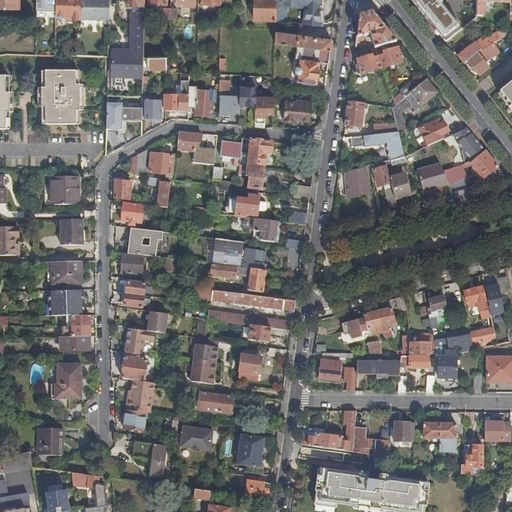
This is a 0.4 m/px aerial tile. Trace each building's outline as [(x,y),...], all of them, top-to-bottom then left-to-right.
[(56,16),(56,0),(37,0),(37,15),(56,16)] [(81,17),(81,0),(56,0),(56,16),(56,17),(81,17)] [(110,18),(109,0),(81,0),(81,17),(110,18)] [(144,24),(144,0),(127,0),(127,5),(137,5),(137,8),(141,9),(141,11),(132,11),(132,24),(144,24)] [(276,20),(276,0),(254,0),(254,19),(276,20)] [(296,0),(276,0),(276,20),(295,23),(295,22),(296,16),(296,15),(296,0)] [(304,0),(296,0),(296,15),(306,15),(307,3),(304,2),(304,0)] [(465,0),(465,27),(470,24),(477,18),(476,16),(476,0),(465,0)] [(484,1),(509,3),(509,0),(476,0),(476,16),(483,16),(484,1)] [(171,17),(171,9),(163,8),(163,19),(171,19),(171,17)] [(360,15),(355,47),(363,46),(364,35),(370,34),(371,36),(369,37),(369,40),(372,39),(374,48),(375,48),(388,44),(396,42),(372,11),(360,15)] [(143,58),(144,24),(132,24),(131,50),(112,50),(112,75),(142,77),(143,77),(143,58)] [(500,39),(509,34),(506,33),(500,31),(496,33),(500,39)] [(330,51),(331,40),(276,32),(275,42),(297,45),(330,51)] [(457,57),(463,64),(467,61),(475,55),(490,45),(500,39),(496,33),(477,45),(476,42),(457,57)] [(388,44),(375,48),(377,55),(382,53),(383,56),(384,55),(384,54),(386,52),(390,50),(388,44)] [(328,63),(330,51),(297,45),(296,58),(300,59),(299,66),(297,67),(295,68),(295,70),(296,72),(298,74),(297,81),(317,84),(320,62),(328,63)] [(475,55),(467,61),(480,76),(488,69),(481,60),(494,53),(490,45),(475,55)] [(375,48),(374,48),(370,49),(373,58),(371,59),(370,57),(368,57),(357,60),(361,75),(381,69),(377,55),(375,48)] [(377,55),(381,69),(402,63),(397,48),(390,50),(386,52),(384,54),(384,55),(383,56),(382,53),(377,55)] [(148,69),(165,68),(165,57),(148,58),(148,69)] [(76,85),(76,71),(45,72),(46,89),(42,89),(42,107),(46,108),(46,125),(76,125),(76,111),(80,111),(80,85),(76,85)] [(188,111),(188,109),(188,88),(189,86),(189,73),(182,73),(182,87),(178,87),(178,90),(182,91),(181,96),(171,96),(171,88),(166,88),(165,110),(188,111)] [(6,93),(6,77),(0,76),(0,129),(6,130),(6,113),(10,112),(10,93),(6,93)] [(438,93),(427,80),(416,89),(395,105),(392,108),(396,122),(398,133),(399,133),(405,131),(400,113),(411,105),(416,111),(438,93)] [(219,81),(219,90),(219,97),(221,98),(220,116),(228,116),(229,114),(238,114),(239,103),(236,103),(236,98),(231,98),(231,81),(219,81)] [(511,81),(500,91),(511,106),(511,81)] [(395,105),(416,89),(411,83),(400,91),(401,93),(393,100),(395,105)] [(257,97),(257,87),(241,87),(241,99),(246,100),(246,105),(256,105),(257,97)] [(218,104),(219,90),(209,89),(209,93),(197,92),(197,88),(188,88),(188,109),(195,110),(194,116),(211,118),(212,103),(218,104)] [(273,116),(274,98),(257,97),(256,105),(255,126),(266,126),(266,116),(273,116)] [(145,119),(160,120),(160,102),(145,101),(145,119)] [(309,122),(311,104),(286,102),(284,120),(309,122)] [(364,105),(348,102),(344,125),(361,127),(364,105)] [(432,145),(444,139),(442,135),(448,132),(444,123),(440,125),(438,121),(427,125),(420,129),(427,147),(432,145)] [(398,133),(396,122),(374,125),(375,135),(398,133)] [(485,151),(467,129),(450,136),(471,162),(485,151)] [(202,134),(179,133),(177,150),(195,152),(196,144),(199,144),(201,141),(202,134)] [(375,135),(350,138),(351,148),(386,145),(390,163),(392,166),(401,164),(400,159),(404,157),(399,133),(398,133),(375,135)] [(272,143),(251,140),(250,154),(241,153),(240,165),(247,166),(248,167),(263,168),(263,165),(264,165),(266,152),(271,153),(272,143)] [(214,167),(217,142),(209,141),(207,166),(214,167)] [(241,153),(241,148),(237,147),(237,143),(222,142),(220,157),(223,157),(222,161),(234,163),(234,166),(239,166),(240,165),(241,153)] [(427,147),(423,149),(425,153),(434,149),(432,145),(427,147)] [(138,155),(136,173),(136,176),(144,177),(147,150),(138,155)] [(498,167),(485,151),(471,162),(470,163),(483,179),(498,167)] [(417,152),(404,157),(406,163),(417,159),(416,156),(418,154),(417,152)] [(171,175),(173,156),(151,154),(150,172),(171,175)] [(386,168),(385,163),(382,163),(383,168),(373,170),(377,187),(390,183),(389,179),(386,168)] [(423,192),(449,185),(443,171),(440,164),(417,171),(423,192)] [(240,165),(239,166),(239,174),(249,176),(248,188),(262,190),(264,169),(263,168),(248,167),(247,166),(240,165)] [(443,171),(449,185),(466,178),(461,166),(443,171)] [(214,168),(213,174),(212,180),(221,181),(223,169),(214,168)] [(365,168),(346,172),(348,199),(370,193),(368,184),(365,168)] [(390,183),(392,188),(395,200),(410,196),(404,174),(389,179),(390,183)] [(77,187),(76,177),(52,177),(52,188),(55,188),(55,205),(79,205),(79,187),(77,187)] [(160,186),(158,207),(168,208),(168,205),(170,183),(160,182),(155,182),(156,179),(148,178),(147,188),(151,188),(151,185),(160,186)] [(129,200),(131,183),(116,181),(114,199),(129,200)] [(310,199),(311,187),(295,185),(293,198),(310,199)] [(390,209),(397,207),(395,200),(392,188),(384,191),(390,209)] [(236,199),(234,217),(246,218),(257,219),(257,217),(260,197),(248,195),(248,200),(236,199)] [(141,223),(143,207),(123,204),(121,221),(129,222),(129,226),(135,226),(136,223),(141,223)] [(185,236),(193,237),(201,238),(202,232),(196,231),(198,212),(188,211),(185,236)] [(306,226),(308,214),(291,212),(289,223),(306,226)] [(275,243),(277,222),(257,219),(246,218),(246,221),(244,223),(244,225),(245,227),(245,229),(254,231),(253,240),(275,243)] [(87,245),(86,219),(65,220),(66,245),(87,245)] [(20,237),(20,227),(0,227),(0,249),(0,256),(24,256),(23,245),(19,245),(19,237),(20,237)] [(128,247),(127,254),(160,258),(163,233),(131,229),(129,242),(126,241),(125,247),(128,247)] [(193,237),(190,262),(213,265),(266,271),(267,265),(264,265),(266,252),(243,249),(244,243),(217,240),(201,238),(193,237)] [(303,251),(304,243),(288,241),(286,249),(303,251)] [(123,256),(122,261),(122,265),(121,274),(141,275),(143,256),(123,256)] [(85,285),(84,262),(51,263),(52,286),(85,285)] [(266,271),(213,265),(212,276),(235,279),(236,276),(250,278),(248,292),(263,294),(266,271)] [(509,290),(506,276),(497,278),(500,291),(509,290)] [(127,282),(125,294),(144,296),(145,284),(127,282)] [(494,306),(502,304),(498,285),(484,287),(489,308),(489,309),(494,308),(494,306)] [(491,316),(489,309),(489,308),(487,309),(482,287),(464,291),(468,308),(478,306),(479,312),(481,311),(482,317),(491,316)] [(265,298),(196,288),(194,297),(211,300),(212,300),(279,309),(294,311),(296,301),(265,298)] [(90,298),(89,290),(53,291),(54,304),(56,304),(57,316),(66,316),(87,316),(87,298),(90,298)] [(144,296),(125,294),(124,306),(142,309),(144,296)] [(447,315),(443,296),(428,299),(430,307),(427,308),(427,311),(429,318),(447,315)] [(406,310),(402,297),(395,299),(399,312),(406,310)] [(427,308),(424,298),(416,300),(418,313),(427,311),(427,308)] [(383,335),(387,338),(392,335),(388,328),(388,325),(395,324),(391,308),(378,312),(381,323),(383,332),(383,335)] [(193,310),(191,317),(199,319),(251,325),(271,328),(292,331),(293,323),(234,315),(193,310)] [(148,331),(155,332),(165,334),(168,315),(151,312),(148,331)] [(381,323),(378,312),(364,315),(365,319),(361,320),(364,330),(368,330),(368,331),(371,330),(372,334),(383,332),(381,323)] [(90,325),(90,315),(87,316),(66,316),(66,326),(87,326),(90,325)] [(364,338),(364,330),(361,320),(344,324),(346,335),(353,333),(354,339),(364,338)] [(269,343),(271,328),(251,325),(249,340),(269,343)] [(87,326),(66,326),(67,337),(90,336),(90,331),(87,331),(87,326)] [(483,342),(496,339),(493,328),(471,333),(475,348),(484,346),(483,342)] [(129,329),(126,353),(142,355),(143,340),(151,341),(154,338),(155,332),(148,331),(129,329)] [(434,341),(433,333),(419,334),(420,343),(411,343),(410,346),(408,346),(402,347),(403,351),(400,351),(401,354),(404,354),(437,354),(436,347),(434,341)] [(462,353),(473,350),(470,335),(447,339),(448,341),(444,342),(444,339),(434,341),(436,347),(446,347),(446,350),(461,348),(462,353)] [(67,337),(57,337),(57,351),(84,351),(84,345),(90,345),(90,336),(67,337)] [(195,338),(194,344),(196,344),(191,381),(213,384),(219,341),(202,339),(195,338)] [(370,354),(381,354),(379,342),(367,345),(370,354)] [(437,354),(437,357),(439,357),(439,378),(456,378),(456,351),(446,351),(446,350),(446,347),(436,347),(437,354)] [(285,358),(286,350),(270,348),(269,356),(285,358)] [(257,353),(257,352),(245,350),(244,356),(242,355),(238,379),(258,382),(262,358),(260,357),(259,354),(257,353)] [(352,358),(352,354),(322,354),(319,379),(338,382),(341,363),(345,363),(346,358),(352,358)] [(404,357),(404,354),(401,354),(401,361),(400,368),(428,368),(428,357),(404,357)] [(125,355),(122,379),(133,381),(144,382),(147,361),(139,360),(139,357),(125,355)] [(511,379),(511,358),(487,358),(487,383),(499,383),(499,380),(511,379)] [(356,376),(376,375),(376,369),(368,368),(367,361),(357,361),(357,369),(356,376)] [(400,377),(400,368),(401,361),(367,361),(368,368),(376,369),(376,375),(376,379),(388,379),(388,377),(400,377)] [(56,385),(56,390),(87,389),(87,364),(62,364),(62,384),(56,385)] [(347,392),(355,392),(356,376),(357,369),(346,368),(344,382),(347,383),(347,392)] [(474,393),(482,393),(482,376),(474,375),(474,393)] [(398,392),(405,392),(407,378),(400,377),(398,392)] [(426,392),(435,392),(435,377),(427,377),(426,392)] [(128,398),(126,410),(146,412),(150,413),(154,384),(144,382),(133,381),(132,392),(131,399),(128,398)] [(87,389),(56,390),(56,399),(87,399),(87,389)] [(230,414),(233,397),(200,393),(198,409),(230,414)] [(146,412),(126,410),(124,429),(144,431),(146,412)] [(342,437),(329,436),(327,448),(352,451),(354,426),(355,411),(345,411),(344,424),(347,424),(346,442),(341,441),(342,437)] [(400,411),(391,411),(390,428),(395,428),(394,436),(394,441),(399,441),(399,444),(403,444),(403,441),(410,441),(410,422),(399,422),(400,411)] [(510,422),(485,422),(485,441),(510,441),(510,422)] [(420,429),(414,429),(414,441),(420,441),(420,438),(439,438),(439,423),(423,423),(423,431),(420,430),(420,429)] [(455,423),(439,423),(439,438),(439,451),(455,451),(455,423)] [(354,426),(352,451),(368,453),(369,448),(374,449),(374,454),(387,456),(388,445),(388,441),(366,439),(367,428),(354,426)] [(183,427),(180,448),(210,452),(212,440),(209,440),(210,434),(212,434),(213,431),(183,427)] [(39,455),(58,456),(59,439),(64,439),(64,430),(39,429),(39,455)] [(327,448),(329,436),(317,434),(316,438),(306,437),(306,434),(303,434),(301,445),(327,448)] [(261,459),(264,439),(241,435),(238,456),(261,459)] [(135,448),(134,448),(133,458),(148,460),(152,465),(150,477),(163,479),(167,447),(136,442),(135,448)] [(482,445),(464,445),(464,464),(461,465),(461,473),(476,475),(476,468),(482,468),(482,445)] [(2,458),(4,469),(4,474),(32,469),(32,468),(29,453),(6,457),(2,458)] [(260,468),(261,459),(238,456),(237,465),(260,468)] [(105,462),(103,478),(112,479),(120,480),(122,462),(111,460),(110,462),(105,462)] [(424,482),(387,477),(388,474),(362,471),(361,474),(324,469),(323,475),(318,475),(316,489),(320,490),(319,499),(412,511),(420,511),(422,504),(425,504),(428,490),(424,489),(424,482)] [(98,484),(99,477),(72,473),(74,488),(94,486),(96,504),(92,508),(87,509),(87,511),(105,511),(105,506),(107,506),(105,485),(98,484)] [(269,500),(271,484),(247,481),(246,487),(245,497),(269,500)] [(245,497),(246,487),(239,486),(238,496),(245,497)] [(210,492),(195,490),(194,498),(209,501),(210,492)] [(0,511),(31,511),(28,493),(0,498),(0,511)]
